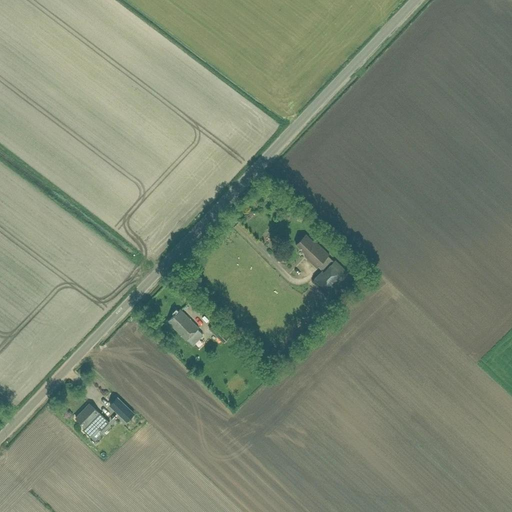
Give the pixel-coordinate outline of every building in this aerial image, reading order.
[(305,234),(295,245),(306,256),(305,257),(316,267),(317,266),(322,270),(312,281),(326,295),(347,272),(334,260),(333,261),(327,256),(328,255),(313,240),(312,241),(305,234)] [(174,296),(177,303),(188,300),(185,291),(179,293),(175,281),(164,285),(169,298),(174,296)] [(203,334),(203,335),(197,329),(198,327),(181,310),(168,322),(185,340),(187,338),(193,344),(199,351),(209,341),(203,334)] [(215,322),(209,328),(223,342),(229,336),(215,322)] [(117,398),(110,406),(126,421),(133,414),(117,398)] [(108,421),(89,403),(75,418),(85,427),(83,429),(90,435),(98,426),(101,429),(108,421)] [(153,449),(158,453),(163,447),(158,443),(153,449)]
